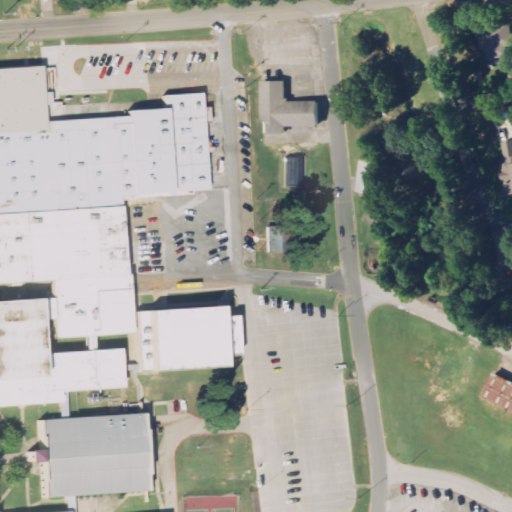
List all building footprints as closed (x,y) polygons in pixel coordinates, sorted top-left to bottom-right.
[(481,51),(486,51),(487,60),(507,59),(506,45),(511,45),(510,26),(479,28),(481,51)] [(116,350),(118,388),(56,392),(56,402),(0,406),(0,69),(39,67),(43,121),(124,116),(123,112),(162,109),(161,96),(198,94),(205,190),(115,196),(121,275),(123,275),(127,334),(51,339),(52,354),(116,350)] [(261,82),(288,82),(288,103),(318,102),(318,125),(286,126),(286,133),(261,133),(261,82)] [(511,140),(502,142),(505,162),(501,162),(506,196),(511,195),(511,140)] [(285,188),(301,188),(300,158),(285,158),(285,188)] [(362,161),(356,192),(376,195),(381,165),(362,161)] [(264,252),(264,224),(286,224),(285,252),(264,252)] [(131,312),(215,307),(216,318),(232,317),(235,356),(218,357),(218,368),(135,373),(131,312)] [(511,382),(494,373),(482,397),(511,412),(511,382)] [(58,418),(65,418),(64,392),(57,392),(58,418)] [(36,420),(137,412),(142,491),(42,498),(36,420)]
